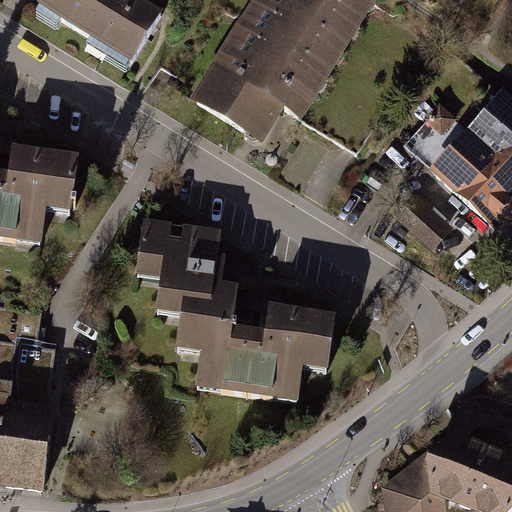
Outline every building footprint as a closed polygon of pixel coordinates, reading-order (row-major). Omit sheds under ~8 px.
[(161,27),(115,0),(51,0),(39,21),(131,76),(161,27)] [(382,0),(259,0),(193,111),(267,154),(286,121),(303,131),(383,8),(382,0)] [(511,107),(504,101),(433,180),(499,239),(511,224),(511,107)] [(446,136),(458,117),(441,106),(428,124),(446,136)] [(0,243),(41,250),(46,215),(70,218),(71,206),(75,207),(76,200),(73,200),(79,162),(12,152),(9,170),(0,168),(0,243)] [(403,224),(435,253),(457,228),(424,200),(403,224)] [(171,230),(144,227),(139,271),(163,274),(159,307),(183,311),(179,345),(204,348),(200,382),(224,385),(223,394),(271,401),(272,393),(299,396),(303,363),(329,366),(335,321),(315,318),(314,323),(302,321),(303,317),(269,313),(265,347),(230,342),(237,295),(213,292),(220,236),(184,232),(184,235),(170,234),(171,230)] [(0,401),(44,408),(52,352),(32,349),(37,315),(13,311),(14,300),(0,297),(0,401)] [(44,408),(0,401),(0,487),(39,492),(49,409),(44,408)] [(511,420),(476,411),(379,486),(380,511),(508,511),(511,509),(511,420)]
